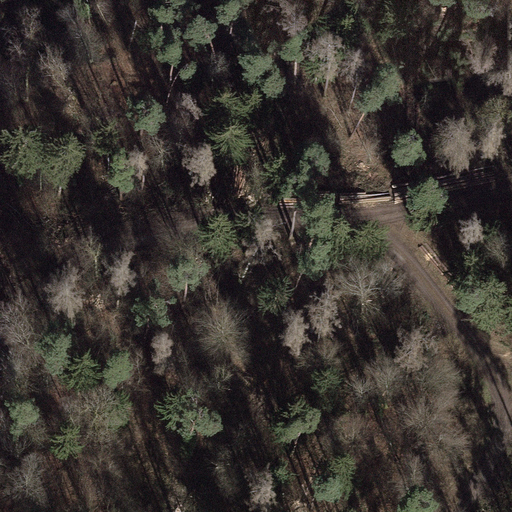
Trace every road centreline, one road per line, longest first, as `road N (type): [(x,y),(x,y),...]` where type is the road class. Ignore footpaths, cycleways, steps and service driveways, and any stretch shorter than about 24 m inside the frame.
road 1 (track): [(511,190),(427,198),(375,219),(272,217),(113,240),(32,297),(0,349)]
road 2 (track): [(375,219),(483,351),(511,353)]
